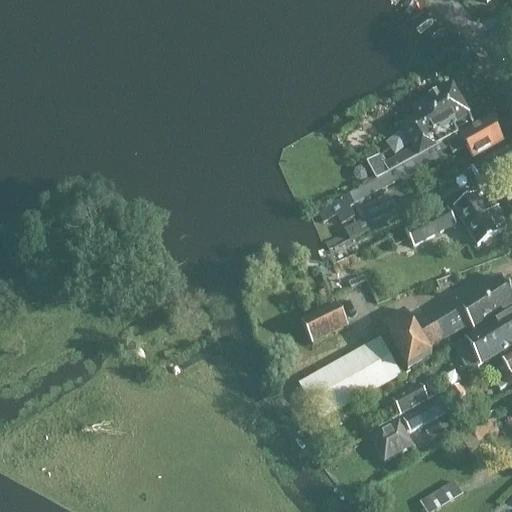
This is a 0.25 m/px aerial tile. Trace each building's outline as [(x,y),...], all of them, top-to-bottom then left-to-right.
[(447,146),(460,140),(460,139),(475,130),(469,118),(470,118),(453,89),(413,112),(417,119),(400,129),(413,152),(384,168),(379,159),(369,164),(380,182),(418,161),(445,147),(447,146)] [(460,140),(466,151),(473,163),(503,146),(491,123),(460,140)] [(319,215),(318,215),(322,224),(324,226),(337,220),(342,229),(356,222),(351,212),(382,194),(383,194),(402,184),(403,185),(419,176),(418,174),(434,165),(436,168),(445,163),(442,156),(450,152),(453,158),(466,151),(460,140),(447,146),(445,147),(418,161),(380,182),(319,215)] [(490,187),(511,174),(511,148),(478,167),(470,172),(482,191),(490,187)] [(368,166),(356,173),(364,188),(376,182),(368,166)] [(447,211),(405,233),(413,250),(456,227),(455,225),(460,222),(478,250),(499,237),(510,230),(497,210),(487,217),(476,197),(453,211),(456,215),(450,217),(447,211)] [(420,199),(408,205),(411,213),(412,215),(425,207),(420,199)] [(368,222),(344,233),(350,243),(411,213),(408,205),(406,202),(383,214),(381,210),(366,217),(368,222)] [(351,291),(366,284),(364,279),(349,286),(351,291)] [(408,374),(433,359),(429,354),(471,329),(475,335),(511,312),(511,299),(500,280),(458,306),(457,303),(414,328),(405,313),(380,328),(408,374)] [(312,349),(348,330),(337,308),(301,326),(312,349)] [(478,372),(481,370),(511,351),(511,316),(465,343),(454,350),(469,376),(477,371),(478,372)] [(320,423),(401,378),(381,343),(300,388),(320,423)] [(511,357),(501,364),(505,370),(491,378),(501,394),(511,387),(511,357)] [(421,390),(393,405),(401,419),(428,404),(421,390)] [(455,405),(467,397),(463,390),(451,397),(455,405)] [(385,467),(414,450),(407,437),(447,414),(441,402),(399,426),(370,442),(385,467)] [(470,457),(481,451),(478,446),(496,435),(487,420),(458,438),(470,457)] [(423,511),(442,511),(463,499),(454,484),(420,505),(423,511)]
